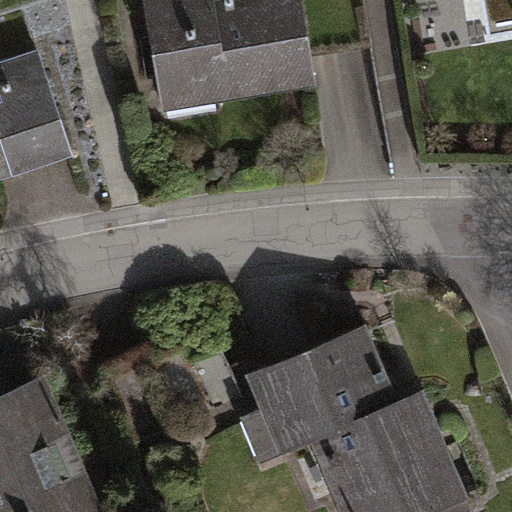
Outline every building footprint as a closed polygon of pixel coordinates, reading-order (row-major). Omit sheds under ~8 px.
[(145,0),(164,109),(319,83),(304,0),(145,0)] [(511,0),(485,0),(491,33),(511,29),(511,0)] [(0,178),(76,153),(40,47),(0,59),(0,178)] [(369,322),(249,370),(263,406),(241,415),(260,462),(312,441),(341,511),(432,511),(471,496),(426,386),(400,396),(369,322)] [(0,511),(107,511),(48,368),(0,387),(0,511)]
